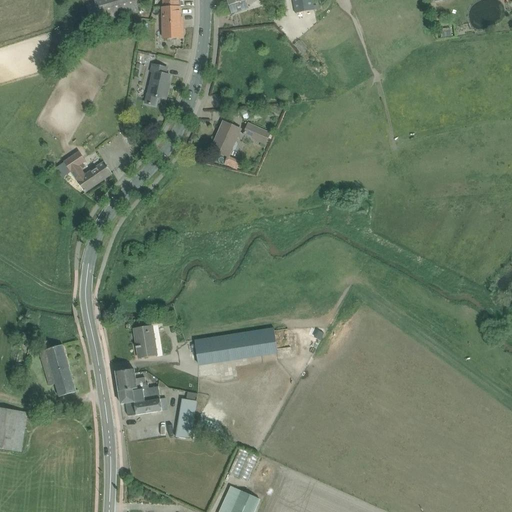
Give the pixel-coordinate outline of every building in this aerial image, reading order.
[(95,0),(101,23),(140,12),(136,0),(95,0)] [(227,0),(231,13),(241,10),(247,8),(244,0),(227,0)] [(293,0),(296,13),(314,10),(312,0),(293,0)] [(179,7),(163,8),(162,8),(163,39),(183,38),(183,29),(181,29),(180,8),(179,7)] [(442,22),(447,16),(442,12),(437,18),(442,22)] [(450,28),(440,29),(441,37),(451,36),(450,28)] [(293,40),(289,43),(296,52),(300,48),(293,40)] [(131,61),(145,62),(145,53),(132,53),(131,61)] [(150,73),(153,74),(148,95),(147,95),(145,103),(156,106),(158,98),(166,100),(169,89),(167,88),(170,76),(166,75),(167,69),(158,66),(152,65),(150,73)] [(254,117),(251,107),(246,109),(249,118),(254,117)] [(244,108),(236,111),(239,119),(247,116),(244,108)] [(241,130),(233,126),(224,122),(218,134),(220,135),(213,150),(229,157),(241,130)] [(271,133),(250,124),(245,134),(266,143),(271,133)] [(104,163),(96,168),(85,176),(80,167),(87,162),(80,152),(65,163),(85,193),(112,174),(104,163)] [(232,170),(236,161),(222,156),(219,164),(232,170)] [(137,359),(157,356),(152,326),(132,329),(137,359)] [(278,355),(273,327),(190,340),(194,368),(278,355)] [(55,398),(76,392),(63,344),(42,350),(55,398)] [(133,414),(169,409),(167,397),(159,398),(158,387),(150,388),(149,376),(135,378),(133,369),(114,371),(118,404),(132,402),(133,414)] [(192,435),(197,399),(183,397),(178,433),(192,435)] [(0,448),(21,453),(31,411),(0,403),(0,448)] [(56,423),(65,426),(67,417),(59,414),(56,423)] [(63,431),(63,447),(75,447),(75,431),(63,431)] [(236,483),(224,511),(226,511),(250,511),(259,493),(236,483)]
